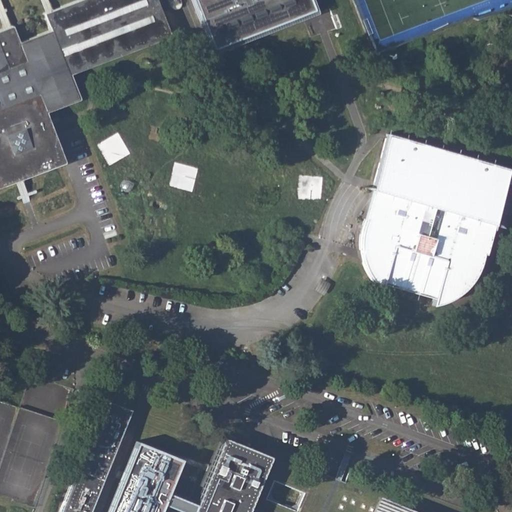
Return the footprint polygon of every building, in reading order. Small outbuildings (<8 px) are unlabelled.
[(83,0),(50,13),(46,14),(53,32),(70,71),(169,33),(156,0),(83,0)] [(192,0),(210,47),(312,10),(308,0),(192,0)] [(0,187),(21,179),(66,162),(55,133),(51,122),(47,111),(80,99),(74,84),(70,71),(53,32),(20,44),(13,27),(10,29),(6,30),(0,32),(0,187)] [(511,172),(511,169),(392,136),(386,155),(378,185),(376,193),(395,198),(392,199),(388,203),(383,207),(379,206),(379,209),(378,211),(379,212),(377,215),(375,219),(373,223),(371,222),(369,225),(367,232),(366,240),(366,254),(366,258),(368,264),(370,270),(372,274),(373,277),(377,283),(381,288),(386,293),(388,286),(439,300),(437,307),(443,305),(453,301),(458,298),(463,295),(467,292),(471,288),(475,282),(479,277),(482,270),(484,264),(485,259),(486,253),(484,253),(484,248),(484,244),(484,240),(486,240),(486,237),(487,236),(482,234),(481,228),(480,224),(479,222),(497,227),(511,172)] [(322,191),(323,176),(308,175),(307,181),(318,182),(317,191),(322,191)] [(58,511),(93,511),(102,488),(99,486),(101,480),(105,481),(132,410),(130,409),(105,399),(58,511)] [(241,511),(265,454),(226,438),(196,511),(241,511)] [(159,451),(136,442),(107,511),(159,511),(180,460),(159,451)] [(376,511),(381,502),(382,497),(266,450),(265,454),(241,511),(376,511)] [(405,511),(381,502),(376,511),(405,511)]
